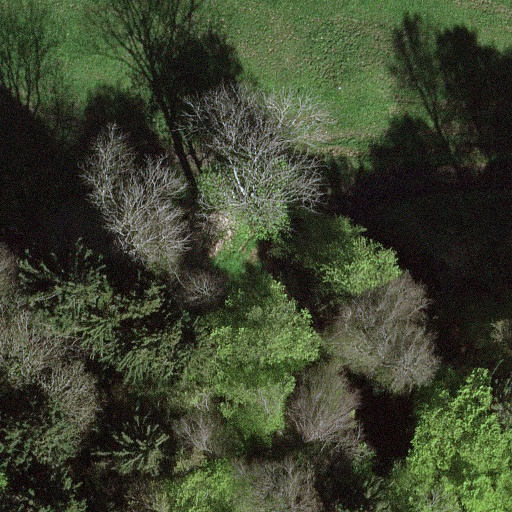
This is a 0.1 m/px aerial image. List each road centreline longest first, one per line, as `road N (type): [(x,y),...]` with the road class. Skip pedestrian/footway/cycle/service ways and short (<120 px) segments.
road 1 (track): [(511,338),(276,175)]
road 2 (track): [(511,170),(322,183),(276,175)]
